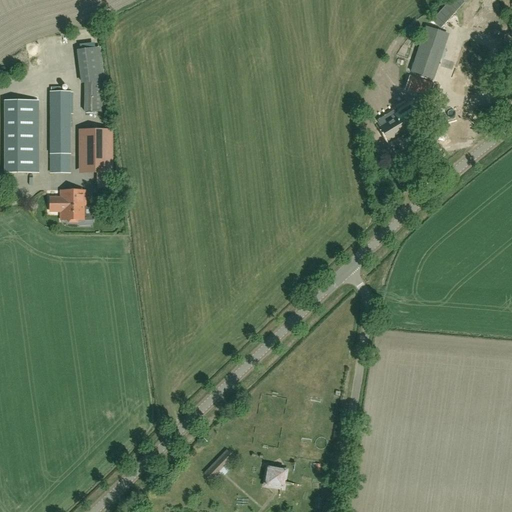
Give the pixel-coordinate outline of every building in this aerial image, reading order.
[(466,21),(466,31),(469,31),(469,37),(474,37),(477,37),(477,44),(488,44),(488,19),(485,19),(485,13),(469,13),(469,21),(466,21)] [(432,80),(443,48),(443,49),(422,42),(426,30),(411,72),(432,80)] [(84,84),(83,113),(104,113),(105,81),(100,48),(76,51),(81,85),(84,84)] [(410,77),(405,90),(409,91),(408,92),(414,94),(414,95),(426,99),(429,93),(437,95),(440,87),(410,77)] [(70,173),(70,93),(51,93),(51,173),(70,173)] [(6,102),(6,173),(37,173),(37,102),(6,102)] [(406,110),(399,115),(399,116),(380,128),(389,143),(408,131),(405,124),(412,120),(406,110)] [(462,120),(450,136),(468,150),(480,134),(462,120)] [(80,131),(80,171),(98,171),(98,188),(112,188),(112,131),(80,131)] [(85,221),(85,192),(61,192),(61,199),(50,199),(50,212),(61,212),(60,221),(85,221)] [(206,474),(213,481),(235,458),(228,452),(206,474)] [(283,489),(286,472),(269,469),(266,486),(283,489)]
